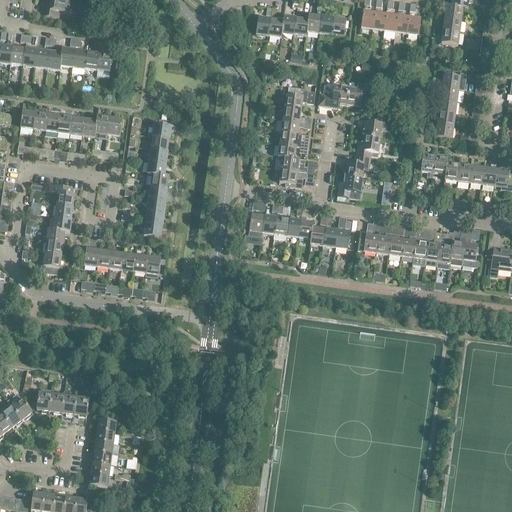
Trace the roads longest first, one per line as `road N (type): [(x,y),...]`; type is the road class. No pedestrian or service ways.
road 1 (residential): [(206,318),(38,295),(11,257)]
road 2 (residential): [(322,200),(437,223),(511,227)]
road 3 (tertiary): [(226,188),(237,87),(195,26)]
road 4 (residential): [(511,154),(486,144),(505,0)]
road 5 (residential): [(11,257),(25,166),(89,176)]
road 6 (tertiary): [(197,440),(217,319)]
road 7 (tertiary): [(206,318),(197,440)]
